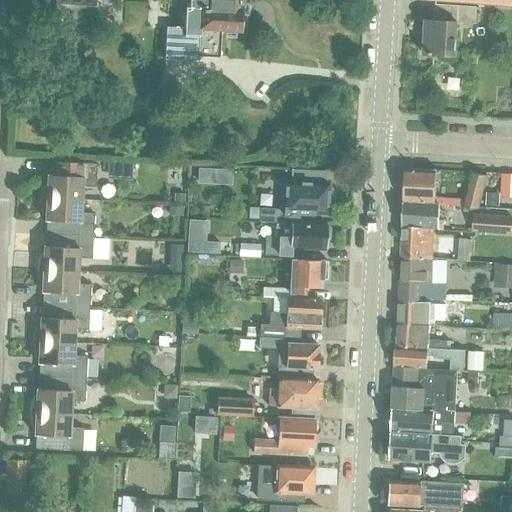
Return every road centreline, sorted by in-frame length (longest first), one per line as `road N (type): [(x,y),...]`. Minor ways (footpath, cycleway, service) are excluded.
road 1 (secondary): [(362,511),(380,137)]
road 2 (secondary): [(380,137),(388,0)]
road 3 (residential): [(511,142),(380,137)]
